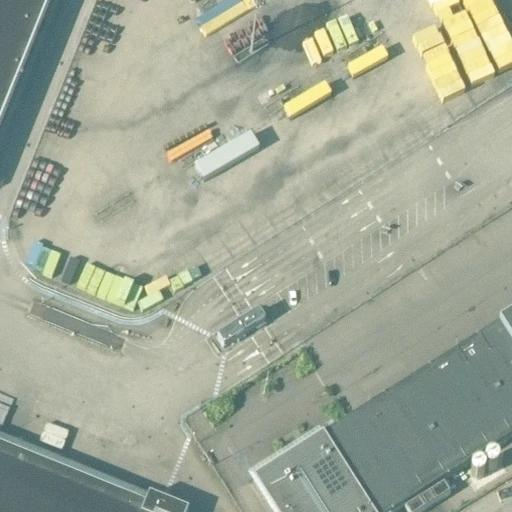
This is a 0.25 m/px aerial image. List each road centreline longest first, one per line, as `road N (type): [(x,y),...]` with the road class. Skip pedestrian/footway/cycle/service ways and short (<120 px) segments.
road 1 (unknown): [(411,0),(420,49),(402,89),(92,202)]
road 2 (unknown): [(180,0),(92,202)]
